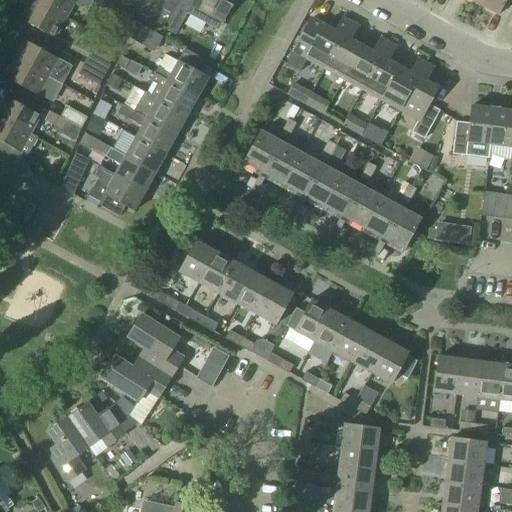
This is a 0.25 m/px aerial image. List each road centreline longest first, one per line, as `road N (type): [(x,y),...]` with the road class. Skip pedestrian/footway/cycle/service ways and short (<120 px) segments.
road 1 (residential): [(511,60),(458,46),(370,0)]
road 2 (residential): [(245,511),(256,417),(233,404)]
